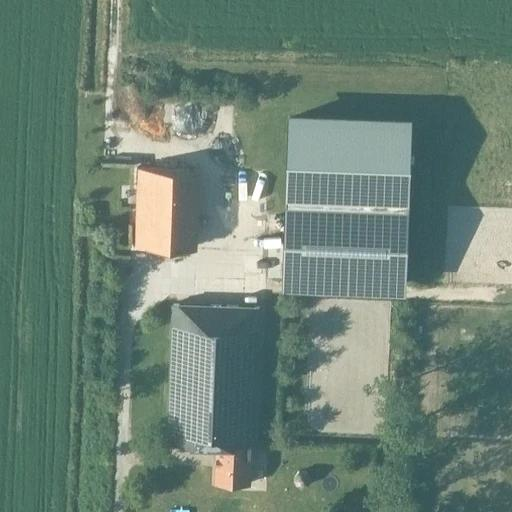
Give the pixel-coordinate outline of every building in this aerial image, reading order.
[(290,260),(289,280),(404,284),(410,123),(289,118),(283,260),(290,260)] [(233,155),(235,138),(226,137),(223,154),(233,155)] [(138,167),(135,246),(168,247),(169,226),(155,226),(157,168),(138,167)] [(155,226),(169,226),(168,247),(171,247),(188,248),(191,169),(157,168),(155,226)] [(169,441),(219,443),(219,424),(258,425),(262,308),(174,305),(169,441)] [(219,424),(219,443),(217,480),(251,481),(252,460),(257,460),(258,425),(219,424)] [(297,486),(306,486),(310,478),(306,471),(297,471),(293,478),(297,486)]
